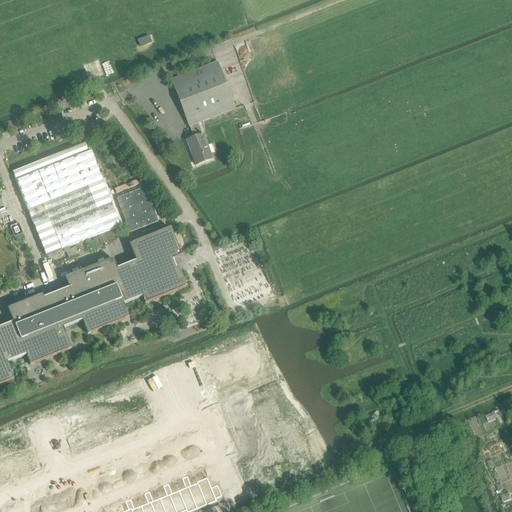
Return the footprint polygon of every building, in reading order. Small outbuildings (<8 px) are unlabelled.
[(139,39),(141,47),(153,43),(150,35),(139,39)] [(197,124),(235,109),(217,63),(172,81),(189,127),(190,127),(194,138),(187,141),(196,166),(212,160),(203,135),(202,135),(197,124)] [(87,144),(13,173),(16,182),(22,197),(28,211),(46,256),(75,245),(83,242),(120,227),(90,152),(87,144)] [(154,213),(141,179),(112,190),(125,225),(154,213)] [(113,260),(65,279),(69,288),(43,299),(42,296),(7,309),(13,323),(0,328),(0,385),(14,380),(7,364),(26,356),(30,366),(71,350),(63,329),(82,321),(87,335),(129,319),(123,305),(142,298),(145,304),(186,288),(179,269),(177,270),(173,260),(182,257),(170,229),(129,245),(135,262),(117,270),(113,260)] [(75,411),(64,415),(68,426),(67,427),(73,441),(74,440),(78,451),(89,447),(89,446),(135,427),(136,428),(147,423),(142,412),(144,412),(138,398),(137,399),(132,388),(121,392),(122,393),(75,412),(75,411)] [(0,483),(18,476),(24,474),(24,473),(34,469),(20,435),(10,439),(4,441),(4,442),(0,443),(0,483)] [(207,479),(197,483),(205,502),(214,498),(215,500),(222,497),(218,486),(211,489),(207,479)] [(186,489),(179,492),(186,509),(196,505),(188,488),(191,487),(189,482),(184,484),(186,489)] [(191,487),(188,488),(196,505),(205,502),(197,483),(197,484),(191,487)] [(167,496),(160,499),(165,511),(176,511),(170,495),(172,494),(170,490),(165,492),(167,496)] [(172,494),(170,495),(176,511),(179,511),(186,509),(179,492),(172,494)] [(148,504),(141,507),(143,511),(154,511),(151,503),(153,502),(152,498),(146,500),(148,504)] [(153,502),(151,503),(154,511),(165,511),(160,499),(153,502)]
